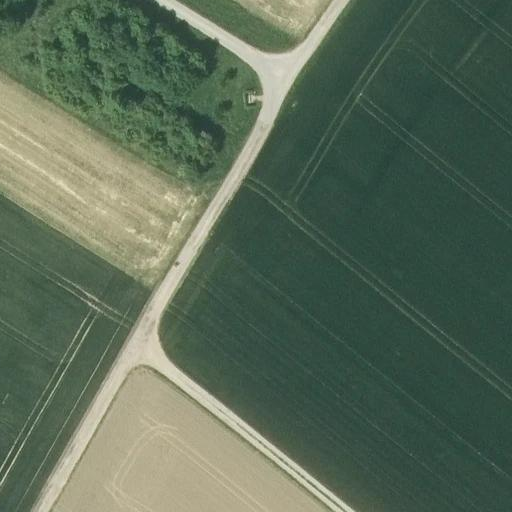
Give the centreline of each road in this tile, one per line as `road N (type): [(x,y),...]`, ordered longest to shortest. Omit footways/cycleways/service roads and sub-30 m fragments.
road 1 (track): [(344,0),(286,80),(38,511)]
road 2 (track): [(136,344),(342,511)]
road 3 (track): [(286,80),(160,0)]
